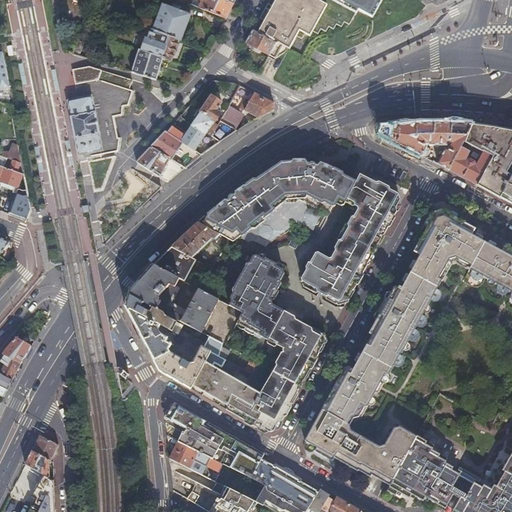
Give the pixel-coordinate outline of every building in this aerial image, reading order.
[(200,8),(226,19),(234,3),(226,0),(201,0),(203,1),(200,8)] [(270,10),(267,17),(299,35),(303,37),(304,34),(309,37),(312,32),(317,34),(320,29),(325,31),(328,27),(333,29),(335,25),(341,27),(343,22),(348,24),(357,10),(338,0),(275,0),(272,7),(269,5),(267,8),(270,10)] [(338,0),(357,10),(364,14),(372,0),(338,0)] [(97,7),(107,11),(109,5),(99,1),(97,7)] [(152,28),(181,39),(191,14),(162,2),(152,28)] [(265,8),(262,14),(267,17),(270,10),(267,8),(265,8)] [(265,21),(258,32),(276,42),(288,49),(289,49),(289,50),(296,37),(298,37),(299,35),(267,17),(265,21)] [(163,57),(178,62),(185,41),(181,39),(152,28),(150,27),(146,37),(144,36),(139,49),(163,57)] [(71,53),(76,54),(85,30),(81,28),(71,53)] [(253,30),(252,31),(245,43),(269,55),(269,54),(275,43),(276,42),(258,32),(253,30)] [(276,42),(275,43),(269,54),(277,58),(286,51),(288,49),(276,42)] [(135,73),(155,79),(163,57),(139,49),(138,49),(132,72),(135,73)] [(0,90),(9,88),(2,52),(0,52),(0,90)] [(91,95),(102,150),(118,147),(119,138),(117,138),(112,116),(122,114),(123,106),(128,105),(133,91),(128,90),(132,81),(89,66),(73,70),(74,84),(89,81),(91,95)] [(89,81),(74,84),(77,98),(91,95),(89,81)] [(234,83),(232,83),(225,96),(232,99),(240,86),(234,83)] [(273,103),(254,93),(244,111),(258,118),(273,111),(273,107),(273,103)] [(7,105),(9,99),(0,95),(0,102),(2,103),(7,105)] [(77,98),(67,100),(78,155),(84,186),(92,185),(86,153),(102,150),(91,95),(77,98)] [(210,96),(190,125),(204,135),(205,134),(209,137),(216,127),(212,124),(213,122),(213,123),(219,114),(215,110),(220,103),(210,96)] [(437,165),(476,185),(492,157),(484,152),(483,152),(476,166),(475,165),(476,163),(475,161),(470,158),(467,160),(466,161),(465,160),(469,152),(461,148),(463,145),(466,147),(468,144),(465,142),(472,125),(461,124),(451,124),(444,124),(428,124),(400,126),(382,128),(380,136),(426,159),(431,151),(430,149),(426,147),(428,144),(430,144),(430,145),(446,146),(448,144),(450,145),(447,151),(445,150),(437,165)] [(170,127),(166,133),(194,150),(204,135),(190,125),(183,135),(170,127)] [(492,157),(476,185),(481,187),(510,203),(511,203),(511,131),(508,131),(499,129),(488,127),(481,126),(472,125),(465,142),(468,144),(471,145),(481,150),(483,152),(484,152),(492,157)] [(164,132),(150,147),(182,168),(190,162),(194,159),(200,154),(194,150),(166,133),(164,132)] [(214,136),(220,140),(225,137),(217,132),(214,136)] [(20,163),(21,163),(18,146),(11,145),(9,152),(3,152),(1,157),(12,160),(20,163)] [(478,155),(481,150),(471,145),(468,150),(478,155)] [(150,147),(136,162),(167,182),(182,168),(150,147)] [(0,182),(17,188),(22,174),(17,172),(20,163),(12,160),(9,169),(3,167),(0,175),(0,182)] [(200,225),(227,240),(230,236),(231,234),(235,231),(240,237),(251,228),(256,227),(259,225),(260,227),(260,232),(264,237),(269,238),(274,234),(274,229),(270,224),(265,223),(264,221),(266,220),(268,215),(283,203),(285,205),(288,206),(290,206),(293,205),(294,203),(295,202),(296,199),(303,199),(304,206),(302,210),(303,216),(310,220),(315,218),(318,213),(325,211),(327,213),(332,204),(334,204),(336,202),(339,204),(343,206),(336,219),(343,223),(336,236),(337,240),(333,248),(334,252),(329,260),(317,253),(314,254),(300,278),(301,281),(322,293),(337,301),(345,299),(350,291),(351,292),(375,250),(377,245),(380,240),(397,208),(395,207),(398,202),(396,196),(395,193),(361,174),(357,181),(353,178),(346,173),(331,166),(315,162),(298,160),(282,162),(265,171),(250,180),(234,192),(223,200),(206,215),(204,219),(200,225)] [(8,214),(26,221),(29,211),(22,174),(17,188),(8,214)] [(486,278),(499,285),(509,291),(511,292),(511,236),(486,222),(466,212),(462,213),(451,216),(447,213),(444,214),(435,217),(433,221),(431,222),(415,252),(421,255),(402,290),(400,289),(399,290),(395,289),(391,296),(387,297),(380,310),(381,314),(365,343),(367,344),(371,347),(366,356),(362,354),(358,361),(350,375),(345,373),(342,374),(325,406),(322,412),(348,426),(351,419),(354,418),(361,405),(364,406),(368,405),(386,373),(389,375),(401,352),(403,353),(442,279),(444,280),(450,267),(454,263),(470,271),(465,282),(473,287),(476,288),(477,288),(479,287),(480,287),(482,285),(486,278)] [(206,215),(197,223),(200,225),(204,219),(206,215)] [(177,241),(171,247),(192,258),(208,242),(222,250),(227,240),(200,225),(197,223),(194,225),(177,241)] [(0,253),(9,240),(0,237),(0,253)] [(156,262),(153,265),(179,279),(184,282),(195,260),(192,258),(171,247),(159,259),(156,262)] [(230,302),(228,306),(231,307),(241,313),(238,319),(236,323),(235,324),(281,349),(280,351),(281,353),(278,353),(273,363),(274,366),(272,371),(259,394),(252,407),(232,395),(231,397),(231,398),(229,401),(225,409),(256,427),(257,425),(266,431),(273,430),(277,423),(279,424),(281,419),(319,350),(317,349),(322,341),(321,337),(311,332),(309,328),(304,325),(293,319),(292,316),(272,305),(270,301),(269,300),(273,293),(283,275),(281,271),(274,267),(275,264),(264,258),(262,260),(255,257),(251,257),(247,264),(244,265),(231,291),(231,294),(229,298),(230,302)] [(207,267),(211,269),(215,261),(212,259),(207,267)] [(164,314),(201,333),(218,300),(198,289),(184,315),(181,317),(174,313),(175,311),(167,306),(174,293),(173,292),(172,291),(173,289),(178,291),(180,289),(175,286),(179,279),(153,265),(151,268),(141,279),(127,294),(164,314)] [(509,291),(499,285),(497,289),(497,291),(498,292),(505,296),(507,295),(509,291)] [(166,317),(164,314),(127,294),(124,304),(124,307),(160,326),(174,333),(179,324),(166,317)] [(210,352),(202,348),(200,347),(192,362),(188,363),(169,352),(169,350),(172,344),(170,343),(169,344),(166,342),(168,338),(160,334),(157,330),(160,326),(124,307),(145,346),(160,373),(175,381),(190,390),(210,352)] [(227,314),(238,319),(241,313),(231,307),(227,314)] [(182,338),(186,340),(188,335),(180,331),(178,335),(182,338)] [(19,332),(15,337),(25,343),(28,338),(19,332)] [(182,338),(178,335),(176,335),(173,341),(179,344),(182,338)] [(3,355),(20,363),(23,359),(31,346),(25,343),(15,337),(7,345),(1,354),(3,355)] [(221,344),(208,337),(202,348),(210,352),(225,360),(244,370),(251,360),(231,349),(229,351),(221,347),(221,344)] [(366,356),(371,347),(367,344),(362,354),(366,356)] [(225,360),(210,352),(190,390),(218,406),(225,409),(229,401),(231,398),(231,397),(232,395),(252,407),(259,394),(219,371),(225,360)] [(3,355),(1,354),(0,356),(0,374),(11,380),(17,369),(20,363),(3,355)] [(0,401),(1,401),(7,389),(11,380),(0,374),(0,401)] [(177,441),(200,452),(202,453),(213,459),(219,449),(222,451),(222,450),(234,457),(233,458),(236,460),(231,468),(251,479),(262,458),(264,454),(252,447),(174,402),(165,417),(186,429),(184,432),(182,431),(177,441)] [(389,485),(399,467),(416,435),(398,425),(395,427),(384,446),(380,448),(350,432),(349,427),(348,426),(322,412),(305,442),(316,448),(334,458),(352,469),(353,468),(370,477),(371,476),(379,480),(389,485)] [(31,450),(49,460),(51,460),(59,445),(39,435),(34,446),(31,450)] [(441,449),(416,435),(399,467),(389,485),(386,490),(394,495),(396,490),(400,493),(408,497),(410,493),(421,499),(424,495),(436,503),(439,499),(446,503),(451,506),(449,510),(452,511),(511,511),(511,450),(491,485),(483,480),(480,484),(451,467),(454,462),(438,453),(441,449)] [(177,441),(169,458),(190,468),(197,453),(199,455),(200,452),(177,441)] [(334,458),(316,448),(314,452),(332,462),(333,460),(334,458)] [(24,464),(41,474),(49,479),(49,460),(31,450),(27,458),(24,464)] [(213,459),(202,453),(200,459),(204,462),(209,467),(219,472),(223,464),(213,459)] [(254,501),(262,505),(260,508),(266,511),(305,511),(315,497),(318,492),(313,489),(267,462),(262,458),(251,479),(243,495),(254,501)] [(35,499),(31,506),(39,509),(45,497),(53,481),(49,479),(41,474),(31,497),(35,499)] [(53,481),(45,497),(54,501),(53,481)] [(208,511),(247,511),(254,501),(243,495),(216,482),(212,489),(197,481),(186,498),(208,511)] [(318,492),(315,497),(319,499),(323,494),(318,491),(318,492)] [(327,511),(334,500),(323,494),(319,499),(315,497),(305,511),(327,511)] [(327,511),(360,511),(361,511),(349,504),(336,496),(334,500),(327,511)] [(39,509),(37,511),(53,511),(54,501),(45,497),(39,509)] [(439,499),(436,503),(440,505),(444,507),(446,503),(439,499)]
